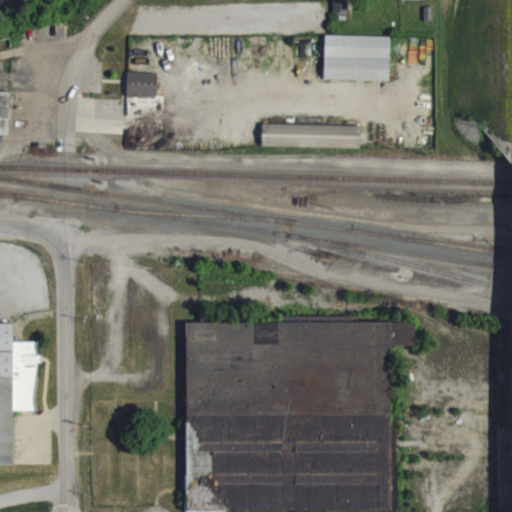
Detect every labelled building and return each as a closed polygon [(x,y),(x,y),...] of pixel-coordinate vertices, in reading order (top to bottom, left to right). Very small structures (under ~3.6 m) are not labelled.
[(204,0),(204,8),(233,7),(233,0),(204,0)] [(350,20),(349,0),(333,0),(334,21),(350,20)] [(325,88),(391,89),(392,45),(326,43),(325,88)] [(128,105),(158,105),(158,81),(128,80),(128,105)] [(12,100),(0,99),(0,142),(11,143),(12,100)] [(362,133),(263,131),(263,154),(362,156),(362,133)] [(183,321),(279,320),(279,315),(352,315),(353,320),(412,320),(413,344),(389,344),(389,414),(394,415),(396,508),(185,509),(183,321)] [(0,474),(15,474),(15,418),(39,419),(39,362),(39,350),(14,350),(14,332),(0,331),(0,474)]
